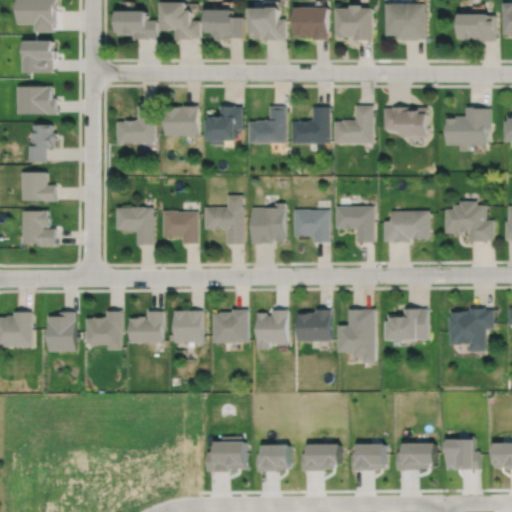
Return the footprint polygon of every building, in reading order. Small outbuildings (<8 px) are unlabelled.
[(18,0),(18,22),(35,22),(35,30),(53,30),(53,22),(57,22),(57,9),(58,9),(58,0),(18,0)] [(164,0),(164,29),(174,29),(174,27),(177,27),(177,37),(193,37),(193,36),(202,36),(202,19),(194,19),(194,8),(189,8),(189,0),(164,0)] [(389,2),(389,33),(399,33),(399,37),(404,37),(404,39),(420,39),(420,37),(428,37),(429,2),(389,2)] [(339,6),(339,35),(356,35),(355,39),(375,39),(375,6),(364,6),(364,3),(353,3),(353,6),(339,6)] [(253,6),(253,17),(252,17),(252,23),(253,23),(253,31),(253,36),(259,36),(259,37),(265,37),(265,39),(281,39),(281,38),(288,38),(289,18),(282,18),(282,6),(271,5),(271,7),(253,6)] [(296,6),(296,35),(303,35),(303,36),(314,36),(314,35),(315,35),(315,38),(331,38),(331,6),(296,6)] [(209,8),(209,30),(217,31),(217,38),(227,38),(227,36),(246,36),(246,16),(235,16),(235,8),(209,8)] [(119,10),(119,33),(135,33),(135,38),(151,38),(151,36),(159,36),(159,19),(148,19),(148,9),(119,10)] [(461,12),(461,38),(482,38),(482,39),(499,39),(499,19),(494,19),(494,12),(461,12)] [(26,40),(26,71),(54,71),(54,58),(58,58),(58,49),(56,49),(56,40),(26,40)] [(19,85),(19,112),(58,112),(58,97),(54,97),(54,85),(19,85)] [(118,121),(118,141),(156,141),(156,104),(139,105),(139,119),(126,119),(126,120),(118,121)] [(166,106),(166,134),(199,134),(200,104),(184,104),(184,106),(183,106),(183,105),(169,105),(169,106),(166,106)] [(208,113),(208,120),(208,140),(212,140),(212,143),(224,143),(224,140),(238,140),(238,128),(244,128),(244,106),(237,106),(237,104),(222,104),(222,113),(208,113)] [(337,120),(337,142),(376,142),(376,104),(358,104),(358,119),(345,119),(345,120),(337,120)] [(250,120),(250,142),(289,142),(289,105),(272,105),(272,118),(267,118),(267,119),(258,119),(258,120),(250,120)] [(293,120),(293,142),(332,142),(332,105),(314,106),(314,119),(301,119),(301,120),(293,120)] [(387,107),(387,128),(405,128),(405,135),(431,135),(431,113),(430,113),(430,107),(413,107),(413,105),(395,105),(395,107),(387,107)] [(449,116),(450,144),(460,144),(460,150),(469,150),(469,144),(490,144),(490,128),(494,128),(494,107),(485,107),(485,106),(469,106),(469,114),(458,114),(458,116),(449,116)] [(34,123),(34,144),(30,144),(30,160),(47,160),(47,147),(54,147),(54,139),(58,139),(58,132),(54,132),(54,123),(34,123)] [(24,171),(24,199),(58,199),(58,184),(49,184),(49,171),(24,171)] [(207,206),(207,228),(215,228),(215,229),(228,229),(228,243),(245,243),(245,206),(244,206),(244,194),(229,194),(229,206),(207,206)] [(447,208),(447,232),(456,232),(456,234),(464,234),(464,232),(470,232),(470,241),(488,241),(488,240),(496,240),(496,219),(488,219),(488,204),(479,204),(479,200),(462,200),(462,204),(455,204),(455,208),(447,208)] [(253,207),(253,243),(274,243),(274,239),(277,239),(277,242),(287,241),(286,202),(277,202),(277,207),(253,207)] [(337,205),(337,227),(345,227),(345,228),(358,228),(358,241),(376,241),(376,205),(337,205)] [(118,207),(118,229),(126,228),(126,230),(139,230),(139,244),(156,244),(155,206),(148,206),(134,206),(134,207),(118,207)] [(295,208),(295,235),(315,235),(315,242),(331,241),(331,209),(311,209),(311,208),(295,208)] [(165,210),(165,236),(176,236),(185,236),(185,243),(200,243),(200,210),(180,211),(180,209),(165,210)] [(25,210),(25,243),(39,243),(39,245),(58,245),(58,228),(45,228),(45,227),(51,226),(51,217),(50,217),(50,210),(25,210)] [(386,220),(386,240),(394,240),(394,242),(411,242),(411,237),(420,237),(420,239),(432,239),(431,210),(394,210),(394,220),(386,220)] [(388,311),(388,335),(401,335),(401,337),(410,337),(410,335),(418,335),(418,336),(429,336),(429,306),(422,306),(422,305),(405,305),(405,311),(388,311)] [(450,308),(450,313),(449,313),(449,330),(450,330),(450,341),(461,341),(461,339),(470,339),(470,347),(487,347),(487,326),(495,325),(495,307),(486,307),(486,305),(470,305),(470,310),(469,310),(469,307),(460,307),(460,308),(450,308)] [(213,310),(213,339),(249,338),(249,306),(232,306),(232,310),(232,309),(220,309),(220,310),(213,310)] [(258,310),(258,345),(270,345),(270,338),(278,338),(278,341),(289,341),(289,306),(273,306),(273,312),(268,312),(268,310),(258,310)] [(298,310),(298,338),(333,338),(333,306),(317,306),(317,310),(316,310),(316,309),(305,309),(305,310),(298,310)] [(339,322),(340,348),(350,348),(350,349),(355,349),(355,353),(365,353),(365,359),(377,358),(376,306),(350,306),(350,321),(339,322)] [(86,315),(86,337),(86,342),(91,342),(98,342),(98,341),(107,341),(107,346),(121,346),(121,328),(122,328),(122,307),(106,307),(106,315),(106,313),(94,313),(94,315),(86,315)] [(174,308),(174,339),(203,339),(203,307),(174,308)] [(49,313),(49,348),(76,348),(76,308),(61,309),(61,312),(49,313)] [(129,315),(129,339),(162,339),(162,324),(164,324),(164,308),(147,308),(147,316),(145,316),(145,313),(136,314),(136,315),(129,315)] [(0,314),(0,343),(33,343),(33,309),(15,309),(15,313),(8,313),(8,314),(0,314)] [(207,450),(207,468),(214,468),(214,469),(229,469),(229,466),(246,466),(246,438),(243,438),(243,434),(222,434),(222,438),(214,438),(214,449),(207,450)] [(446,436),(446,467),(480,467),(479,448),(474,448),(474,434),(456,434),(456,436),(446,436)] [(397,450),(397,467),(419,467),(419,465),(430,465),(430,460),(437,460),(437,440),(425,440),(425,438),(404,438),(403,450),(397,450)] [(302,451),(302,468),(323,468),(323,466),(335,466),(335,461),(341,461),(341,440),(330,441),(330,439),(308,439),(308,441),(308,451),(302,451)] [(352,450),(352,468),(374,468),(374,466),(386,466),(386,441),(369,441),(369,440),(358,440),(358,450),(352,450)] [(511,440),(493,440),(494,461),(494,465),(506,465),(506,467),(511,466),(511,440)] [(257,451),(257,469),(279,468),(279,466),(291,466),(290,441),(262,442),(262,451),(257,451)]
